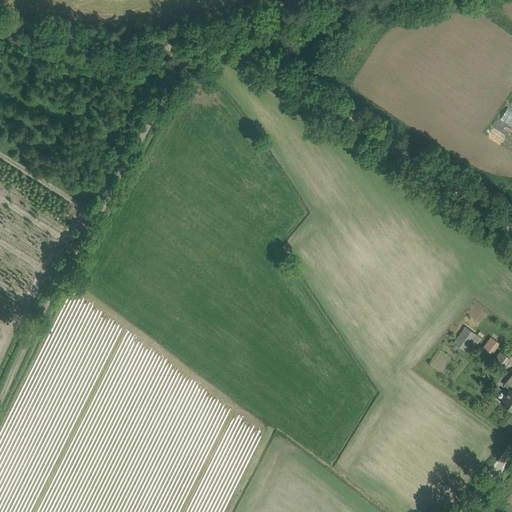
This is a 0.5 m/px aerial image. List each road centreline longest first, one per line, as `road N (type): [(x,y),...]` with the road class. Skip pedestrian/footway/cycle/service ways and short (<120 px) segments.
road 1 (track): [(181,42),(175,79),(0,403)]
road 2 (track): [(511,224),(215,33)]
road 3 (track): [(0,22),(104,42),(181,42)]
road 4 (track): [(388,0),(215,33)]
